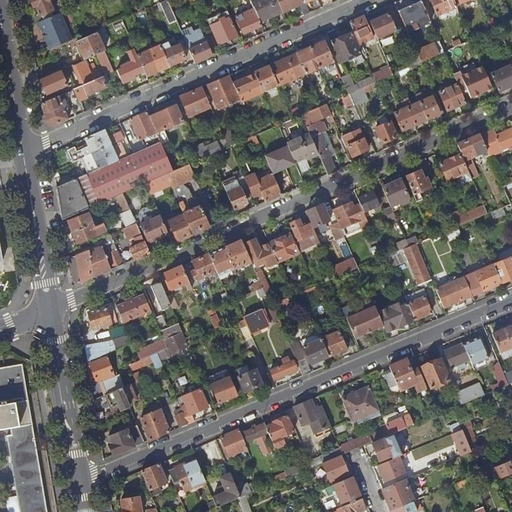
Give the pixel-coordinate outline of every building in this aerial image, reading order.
[(36,7),(39,14),(28,19),(29,26),(38,22),(53,16),(51,12),(54,10),(51,4),(53,3),(52,0),(49,0),(30,0),(34,8),(36,7)] [(248,0),(253,10),(259,24),(282,14),(275,0),(248,0)] [(275,0),(282,14),(299,6),(303,17),(309,14),(305,4),(304,0),(300,2),(299,0),(275,0)] [(398,0),(395,1),(398,9),(420,0),(398,0)] [(431,0),(439,16),(458,8),(457,6),(454,0),(431,0)] [(160,4),(169,24),(176,21),(167,1),(160,4)] [(399,11),(409,33),(432,23),(422,1),(399,11)] [(253,10),(235,18),(243,35),(261,27),(259,24),(253,10)] [(207,21),(218,45),(238,37),(227,12),(207,21)] [(38,22),(50,50),(72,41),(60,13),(53,16),(38,22)] [(371,22),(378,38),(396,30),(389,14),(371,22)] [(350,23),(354,32),(358,41),(366,38),(367,40),(374,37),(365,16),(350,23)] [(181,32),(195,64),(212,56),(200,29),(193,32),(191,28),(181,32)] [(352,33),(365,61),(367,61),(358,41),(354,32),(352,33)] [(77,41),(85,60),(97,55),(104,52),(96,33),(77,41)] [(331,42),(340,63),(349,59),(350,62),(354,60),(356,65),(365,61),(352,33),(331,42)] [(311,47),(320,67),(323,74),(337,68),(326,41),(311,47)] [(417,52),(421,62),(424,62),(430,59),(445,52),(440,41),(417,52)] [(160,46),(169,67),(185,60),(179,45),(169,50),(166,44),(160,46)] [(160,46),(149,51),(158,72),(169,67),(160,46)] [(298,53),(307,73),(320,67),(311,47),(298,53)] [(409,53),(414,66),(421,62),(417,52),(416,50),(409,53)] [(137,56),(141,65),(147,77),(158,72),(149,51),(137,56)] [(97,55),(106,75),(114,72),(104,52),(97,55)] [(270,66),(278,85),(279,86),(307,73),(298,53),(270,66)] [(424,62),(427,70),(434,68),(430,59),(424,62)] [(74,66),(82,83),(93,78),(91,73),(96,70),(93,64),(88,66),(85,61),(74,66)] [(133,68),(138,81),(147,77),(141,65),(133,68)] [(491,74),(500,93),(511,87),(511,65),(511,66),(491,74)] [(256,74),(263,90),(264,91),(278,85),(270,66),(261,70),(260,68),(257,69),(258,71),(255,72),(256,74)] [(458,84),(463,95),(469,92),(472,98),(493,88),(492,86),(483,66),(477,69),(462,75),(461,71),(454,74),(458,84)] [(373,74),(374,76),(377,82),(393,75),(394,74),(391,67),(373,74)] [(41,80),(48,96),(67,87),(63,78),(69,75),(66,69),(41,80)] [(91,73),(93,78),(94,81),(100,78),(96,70),(91,73)] [(398,73),(400,78),(407,75),(405,70),(398,73)] [(234,83),(242,102),(251,98),(247,90),(254,87),(256,94),(263,90),(256,74),(252,72),(248,74),(248,77),(234,83)] [(342,78),(349,94),(350,94),(370,85),(367,79),(357,83),(358,84),(355,85),(350,74),(342,78)] [(209,85),(220,110),(238,102),(240,106),(243,105),(242,102),(234,83),(230,75),(209,85)] [(367,79),(370,85),(377,82),(374,76),(367,79)] [(94,81),(73,90),(78,101),(88,97),(87,96),(107,88),(102,77),(100,78),(94,81)] [(350,94),(355,105),(356,106),(369,100),(366,93),(380,86),(377,82),(370,85),(350,94)] [(440,92),(448,111),(467,102),(463,95),(458,84),(440,92)] [(181,97),(190,116),(211,106),(203,87),(181,97)] [(420,102),(428,120),(444,113),(440,104),(436,105),(432,96),(424,100),(421,92),(416,94),(420,102)] [(343,97),(348,108),(355,105),(350,94),(349,94),(343,97)] [(42,103),(45,120),(54,125),(68,119),(67,116),(61,101),(58,96),(42,103)] [(319,101),(321,106),(328,104),(325,98),(319,101)] [(405,101),(415,125),(428,120),(420,102),(412,105),(408,98),(404,100),(405,101)] [(61,101),(67,116),(69,115),(63,100),(61,101)] [(401,110),(395,113),(403,131),(415,125),(405,101),(399,104),(401,110)] [(151,116),(160,137),(166,134),(164,129),(185,120),(178,104),(151,116)] [(310,133),(320,154),(329,174),(337,170),(327,147),(332,145),(326,131),(320,134),(316,124),(333,116),(328,104),(321,106),(303,115),(310,133)] [(289,110),(293,119),(303,115),(299,106),(289,110)] [(131,119),(140,139),(157,132),(148,112),(131,119)] [(376,128),(378,133),(379,135),(383,143),(397,137),(391,121),(376,128)] [(257,135),(260,144),(283,134),(279,125),(257,135)] [(342,137),(346,147),(348,146),(353,156),(369,149),(361,129),(342,137)] [(481,135),(488,151),(490,157),(503,151),(504,153),(509,151),(509,150),(511,148),(511,129),(497,136),(494,129),(481,135)] [(96,134),(103,149),(121,141),(125,139),(122,131),(109,137),(106,130),(96,134)] [(223,133),(226,140),(229,147),(232,146),(237,144),(231,130),(223,133)] [(290,150),(296,162),(298,161),(303,173),(311,169),(306,158),(309,156),(310,158),(320,154),(310,133),(287,143),(290,150)] [(68,151),(73,162),(82,158),(103,149),(96,134),(86,139),(90,146),(77,152),(76,148),(68,151)] [(160,137),(163,144),(169,141),(166,134),(160,137)] [(251,137),(255,146),(260,144),(257,135),(251,137)] [(457,145),(472,179),(479,176),(472,158),(488,151),(481,135),(457,145)] [(196,146),(202,159),(211,155),(226,148),(229,147),(226,140),(219,143),(219,142),(205,147),(203,143),(196,146)] [(103,149),(109,164),(128,156),(121,141),(103,149)] [(134,154),(147,183),(167,174),(174,171),(161,142),(134,154)] [(277,146),(280,155),(290,150),(287,143),(287,142),(277,146)] [(226,148),(211,155),(211,156),(213,159),(228,153),(226,148)] [(82,158),(88,173),(109,164),(103,149),(82,158)] [(57,187),(63,220),(89,208),(78,182),(89,177),(101,203),(118,196),(124,193),(147,183),(134,154),(134,153),(128,156),(109,164),(88,173),(57,187)] [(440,163),(448,181),(467,172),(460,155),(440,163)] [(167,174),(172,184),(173,187),(179,201),(185,213),(186,216),(194,233),(210,226),(201,206),(197,207),(189,189),(183,184),(196,178),(190,164),(174,171),(167,174)] [(290,170),(294,177),(280,183),(285,193),(305,184),(298,166),(290,170)] [(235,176),(223,182),(224,184),(245,175),(242,170),(234,173),(235,176)] [(406,177),(417,202),(423,199),(420,192),(432,187),(428,178),(425,180),(421,171),(406,177)] [(147,183),(151,193),(172,184),(167,174),(147,183)] [(274,174),(258,181),(255,175),(246,179),(251,190),(254,196),(262,192),(267,201),(283,194),(274,174)] [(224,184),(235,210),(244,206),(244,204),(247,202),(244,193),(251,190),(246,179),(245,175),(224,184)] [(393,183),(383,187),(392,206),(394,212),(404,207),(403,205),(411,202),(399,176),(391,179),(393,183)] [(78,182),(89,208),(101,203),(89,177),(78,182)] [(168,189),(170,193),(167,194),(170,201),(173,200),(174,203),(179,201),(173,187),(168,189)] [(358,199),(361,204),(367,218),(376,214),(373,209),(380,206),(376,198),(373,192),(358,199)] [(118,196),(124,210),(130,207),(124,193),(118,196)] [(352,202),(334,211),(339,223),(342,229),(359,222),(362,229),(363,231),(371,228),(367,218),(361,204),(354,206),(352,202)] [(308,211),(315,227),(331,221),(324,204),(308,211)] [(385,209),(390,221),(397,218),(394,212),(392,206),(385,209)] [(450,215),(455,228),(458,227),(475,220),(488,214),(484,206),(461,216),(459,212),(450,215)] [(122,215),(127,227),(137,223),(134,217),(130,207),(124,210),(125,214),(122,215)] [(137,216),(141,224),(146,221),(146,219),(155,215),(156,217),(161,215),(157,207),(151,210),(151,209),(150,209),(149,208),(148,208),(147,208),(146,208),(145,208),(143,209),(142,210),(141,210),(141,211),(140,212),(140,213),(139,214),(140,215),(137,216)] [(492,213),(494,219),(506,214),(503,208),(492,213)] [(89,213),(69,222),(74,233),(93,224),(89,213)] [(140,224),(142,227),(148,242),(168,233),(161,215),(156,217),(155,215),(146,219),(146,221),(141,224),(140,224)] [(177,217),(167,221),(169,224),(170,223),(178,240),(194,233),(186,216),(178,219),(177,217)] [(292,234),(300,251),(306,248),(308,253),(322,247),(311,222),(303,226),(300,219),(292,223),(296,233),(292,234)] [(359,222),(342,229),(345,236),(362,229),(359,222)] [(93,224),(74,233),(78,243),(106,231),(103,223),(95,227),(93,224)] [(124,229),(133,247),(130,249),(135,259),(150,253),(139,228),(137,223),(127,227),(124,229)] [(334,226),(340,240),(346,237),(345,236),(342,229),(339,223),(334,226)] [(445,226),(438,229),(440,234),(446,232),(448,231),(445,226)] [(446,232),(450,242),(462,237),(458,227),(455,228),(448,231),(446,232)] [(270,244),(278,262),(279,262),(301,252),(300,251),(292,234),(291,230),(278,236),(279,239),(270,244)] [(107,236),(113,251),(108,254),(114,268),(124,264),(112,234),(107,236)] [(416,237),(407,241),(410,247),(417,244),(419,243),(416,237)] [(246,243),(257,267),(254,268),(256,272),(263,288),(269,300),(274,298),(260,266),(266,263),(268,267),(278,262),(270,244),(269,242),(259,246),(256,239),(246,243)] [(417,244),(420,250),(433,244),(431,239),(419,243),(417,244)] [(210,253),(219,271),(221,276),(223,275),(224,278),(233,274),(234,275),(237,274),(235,270),(238,268),(239,270),(247,266),(246,265),(252,262),(242,240),(210,253)] [(396,244),(400,251),(402,251),(404,250),(410,247),(407,241),(406,240),(396,244)] [(404,250),(419,286),(432,281),(420,250),(417,244),(410,247),(404,250)] [(70,258),(74,285),(111,269),(103,246),(70,258)] [(400,251),(388,256),(391,262),(404,256),(402,251),(400,251)] [(193,261),(197,270),(193,272),(197,280),(219,271),(210,253),(193,261)] [(511,258),(494,266),(502,284),(511,279),(511,258)] [(334,271),(337,278),(360,268),(356,259),(333,269),(334,271)] [(184,262),(186,270),(195,267),(192,260),(184,262)] [(235,270),(237,274),(254,266),(252,262),(246,265),(247,266),(239,270),(238,268),(235,270)] [(165,273),(173,289),(186,283),(188,288),(192,286),(182,265),(165,273)] [(465,278),(473,296),(502,284),(494,266),(465,278)] [(395,272),(398,279),(407,275),(405,270),(399,273),(398,270),(395,272)] [(324,275),(327,282),(331,280),(337,278),(334,271),(324,275)] [(251,275),(256,284),(253,285),(254,286),(250,287),(252,293),(263,288),(256,272),(251,275)] [(437,290),(445,310),(463,302),(463,301),(473,297),(473,296),(465,278),(437,290)] [(152,286),(163,310),(172,306),(170,302),(166,292),(161,282),(152,286)] [(302,292),(305,298),(318,293),(315,287),(302,292)] [(166,292),(170,302),(176,299),(171,289),(166,292)] [(117,306),(126,325),(153,313),(145,294),(117,306)] [(409,304),(416,321),(432,314),(425,297),(409,304)] [(289,298),(273,304),(275,307),(276,310),(291,303),(289,298)] [(392,311),(399,328),(416,321),(409,304),(392,311)] [(347,319),(355,339),(384,326),(376,306),(347,319)] [(268,309),(274,323),(280,320),(276,310),(275,307),(268,309)] [(89,313),(93,330),(112,325),(108,308),(89,313)] [(209,311),(216,329),(223,326),(218,314),(216,315),(213,309),(209,311)] [(263,310),(269,325),(271,324),(265,309),(263,310)] [(245,318),(251,333),(269,325),(263,310),(245,318)] [(156,319),(161,332),(169,328),(163,315),(156,319)] [(178,320),(179,324),(186,339),(192,336),(184,318),(178,320)] [(179,324),(169,328),(161,332),(165,340),(169,349),(158,353),(161,360),(170,356),(170,355),(189,347),(187,341),(186,339),(179,324)] [(242,329),(247,341),(253,338),(251,333),(248,326),(242,329)] [(493,336),(500,354),(511,348),(511,327),(493,336)] [(339,332),(322,339),(329,358),(347,350),(339,332)] [(302,341),(311,365),(329,358),(322,339),(320,334),(302,341)] [(187,341),(189,347),(192,352),(198,349),(193,338),(187,341)] [(464,345),(470,360),(473,367),(489,360),(480,338),(464,345)] [(137,352),(141,360),(152,356),(158,353),(169,349),(165,340),(137,352)] [(85,346),(87,363),(107,355),(105,343),(85,346)] [(291,347),(304,377),(311,373),(305,359),(303,360),(297,344),(291,347)] [(445,352),(452,368),(457,365),(459,371),(466,368),(464,362),(470,360),(464,345),(445,352)] [(130,366),(132,372),(138,369),(154,362),(152,356),(141,360),(130,366)] [(112,368),(108,358),(92,364),(98,382),(100,381),(105,396),(106,396),(123,389),(125,388),(120,375),(119,376),(115,367),(112,368)] [(283,366),(270,372),(274,381),(297,371),(293,362),(289,364),(287,360),(282,362),(283,366)] [(392,373),(400,391),(415,384),(418,393),(427,389),(418,369),(411,372),(406,360),(390,368),(392,373)] [(422,368),(431,389),(450,381),(441,360),(422,368)] [(497,376),(500,389),(509,386),(505,376),(499,362),(492,366),(497,376)] [(21,364),(0,368),(0,398),(27,393),(21,364)] [(237,370),(240,377),(250,373),(247,366),(237,370)] [(132,372),(137,383),(137,384),(143,381),(138,369),(132,372)] [(239,378),(245,393),(263,386),(256,370),(250,373),(240,377),(239,378)] [(386,379),(392,394),(400,391),(392,373),(383,377),(384,380),(386,379)] [(212,385),(219,404),(237,396),(230,378),(212,385)] [(123,389),(129,404),(137,400),(135,395),(138,393),(134,384),(125,388),(123,389)] [(457,395),(462,405),(486,396),(482,386),(464,394),(464,392),(457,395)] [(343,398),(353,423),(379,412),(369,387),(343,398)] [(106,396),(112,410),(118,407),(120,406),(122,411),(131,407),(129,404),(123,389),(106,396)] [(183,397),(186,405),(181,408),(183,413),(188,425),(195,422),(192,415),(209,408),(201,389),(183,397)] [(310,422),(317,438),(333,431),(322,406),(316,409),(312,400),(294,408),(302,426),(310,422)] [(30,432),(25,403),(7,406),(6,402),(1,403),(2,407),(0,407),(0,431),(10,430),(11,437),(7,437),(19,511),(42,511),(47,511),(34,431),(30,432)] [(149,412),(160,437),(170,433),(159,405),(151,409),(152,411),(149,412)] [(141,418),(151,441),(160,437),(149,412),(149,411),(146,413),(147,416),(141,418)] [(379,412),(353,423),(355,427),(381,416),(379,412)] [(384,418),(388,429),(391,435),(395,434),(415,425),(410,415),(402,418),(400,414),(396,412),(384,418)] [(176,416),(181,428),(188,425),(183,413),(176,416)] [(278,421),(273,423),(274,424),(267,427),(275,447),(276,447),(283,444),(284,443),(283,441),(282,438),(292,434),(294,433),(287,417),(286,417),(278,421)] [(471,420),(461,425),(463,431),(472,427),(474,426),(471,420)] [(450,426),(453,435),(463,431),(460,422),(450,426)] [(257,439),(265,456),(277,451),(275,447),(267,427),(265,424),(244,433),(248,442),(257,439)] [(138,426),(112,437),(114,444),(112,445),(116,455),(145,443),(138,426)] [(463,431),(468,442),(476,438),(472,427),(463,431)] [(388,429),(366,438),(365,436),(340,447),(341,449),(343,454),(344,455),(346,454),(365,446),(384,438),(391,435),(388,429)] [(222,438),(230,457),(248,449),(240,430),(222,438)] [(453,435),(462,457),(472,452),(468,442),(463,431),(453,435)] [(282,438),(283,441),(284,443),(295,439),(292,434),(282,438)] [(374,444),(381,462),(392,457),(393,460),(400,457),(404,456),(395,434),(391,435),(384,438),(385,439),(374,444)] [(468,442),(472,452),(481,449),(476,438),(468,442)] [(341,449),(322,457),(324,463),(341,455),(343,454),(341,449)] [(341,455),(324,463),(323,463),(331,482),(349,474),(341,455)] [(379,466),(385,482),(385,483),(398,477),(406,474),(400,457),(393,460),(379,466)] [(185,464),(187,467),(198,463),(197,459),(185,464)] [(492,469),(494,473),(497,472),(500,479),(511,473),(511,460),(506,463),(492,469)] [(169,471),(174,483),(182,480),(186,490),(207,482),(198,463),(187,467),(185,464),(169,471)] [(142,473),(146,482),(150,491),(159,486),(167,483),(159,464),(142,472),(142,473)] [(301,466),(286,472),(287,473),(289,478),(304,471),(301,466)] [(481,473),(471,478),(472,481),(475,480),(476,483),(495,476),(494,473),(492,469),(481,473)] [(136,476),(139,485),(146,482),(142,473),(136,476)] [(287,473),(273,479),(275,484),(289,478),(287,473)] [(221,487),(223,494),(213,498),(218,508),(238,499),(241,498),(236,485),(231,474),(221,478),(225,486),(221,487)] [(336,488),(342,504),(361,496),(353,476),(323,489),(325,493),(336,488)] [(381,484),(383,489),(401,482),(398,477),(385,483),(385,482),(381,484)] [(383,489),(392,511),(414,501),(405,480),(401,482),(383,489)] [(236,485),(241,498),(252,493),(247,483),(245,484),(243,482),(236,485)] [(159,486),(150,491),(152,496),(162,492),(159,486)] [(122,500),(123,509),(120,509),(120,511),(142,511),(139,497),(122,500)] [(337,509),(338,511),(343,511),(345,511),(360,511),(366,509),(362,499),(337,509)] [(414,501),(392,511),(418,511),(423,510),(419,500),(415,502),(415,501),(414,501)] [(198,507),(200,511),(207,511),(209,511),(206,503),(198,507)]
